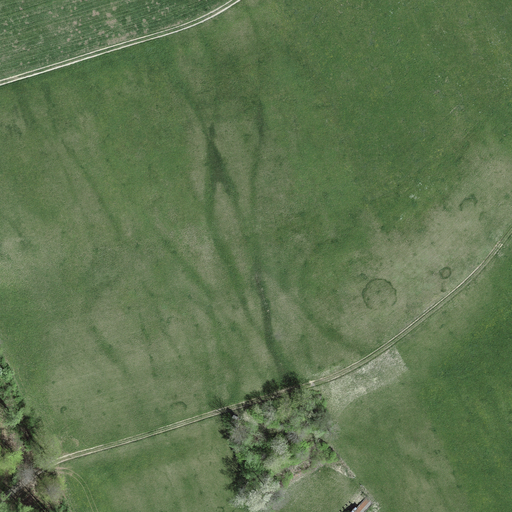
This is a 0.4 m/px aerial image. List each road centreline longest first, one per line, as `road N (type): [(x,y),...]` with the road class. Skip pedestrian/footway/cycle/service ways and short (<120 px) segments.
road 1 (track): [(0,501),(59,458),(330,377),(375,354),(470,279),(511,227)]
road 2 (track): [(0,81),(172,28),(232,0)]
